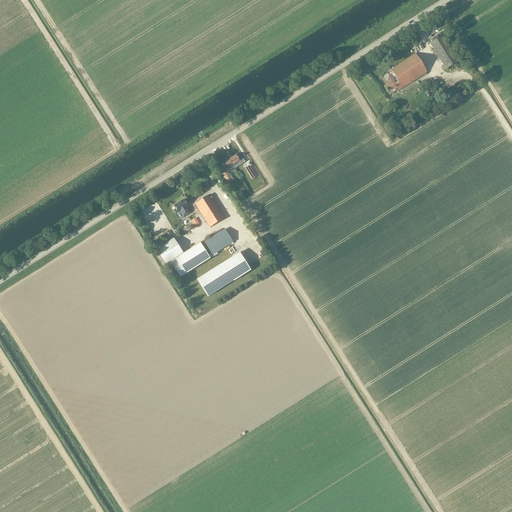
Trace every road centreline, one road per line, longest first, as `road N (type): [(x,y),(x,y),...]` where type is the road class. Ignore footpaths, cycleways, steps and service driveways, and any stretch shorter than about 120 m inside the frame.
road 1 (unclassified): [(0,280),(445,0)]
road 2 (unknown): [(0,349),(102,511)]
